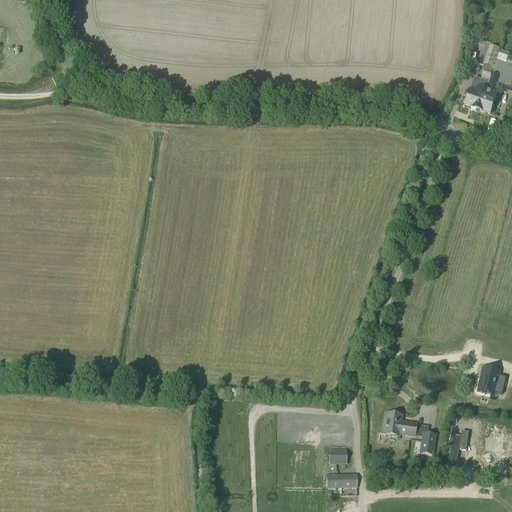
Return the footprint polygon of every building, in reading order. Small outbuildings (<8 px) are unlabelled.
[(470,90),(465,107),(470,108),(469,109),(479,112),(483,101),(484,101),(500,55),(499,55),(500,50),(491,47),(490,47),(483,65),(486,66),(481,80),(489,82),(488,83),(474,79),(470,90)] [(511,86),(511,59),(500,55),(484,101),(483,101),(479,112),(488,115),(491,116),(498,96),(495,95),(498,86),(511,90),(511,86)] [(482,370),(477,393),(493,397),(494,395),(502,397),(505,379),(498,377),(499,374),(482,370)] [(402,417),(386,415),(383,436),(399,439),(399,436),(415,438),(416,426),(401,424),(402,417)] [(423,435),(423,439),(420,455),(432,457),(435,437),(423,435)] [(330,453),(330,466),(346,465),(346,453),(330,453)] [(326,478),(326,490),(356,490),(356,478),(326,478)]
